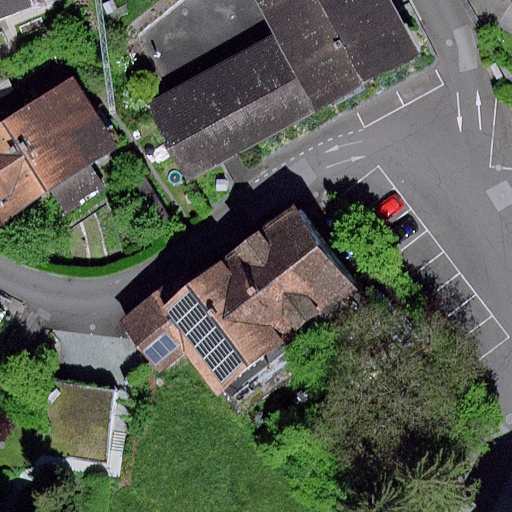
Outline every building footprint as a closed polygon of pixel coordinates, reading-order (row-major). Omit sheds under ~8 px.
[(0,0),(0,24),(29,13),(24,0),(0,0)] [(265,0),(286,39),(152,109),(194,189),(359,103),(424,70),(388,0),(265,0)] [(74,80),(0,128),(0,226),(51,193),(65,214),(104,188),(88,165),(117,146),(74,80)] [(162,289),(121,321),(158,369),(185,348),(221,394),(312,323),(321,334),(364,300),(290,208),(172,301),(162,289)] [(115,393),(34,380),(13,416),(10,454),(104,465),(115,393)]
